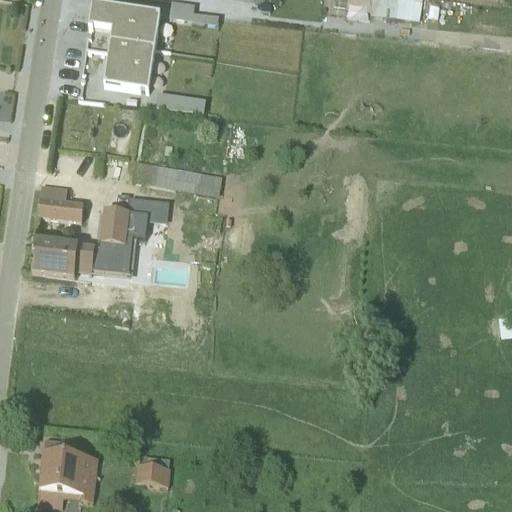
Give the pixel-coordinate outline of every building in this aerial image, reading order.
[(249,8),(250,0),(203,0),(202,8),(235,13),(236,7),(249,8)] [(374,34),(424,34),(424,8),(375,7),(374,34)] [(350,8),(348,29),(372,31),(374,10),(350,8)] [(195,23),(172,20),(170,35),(217,43),(218,35),(194,31),(195,23)] [(93,22),(89,47),(93,48),(94,45),(113,49),(111,59),(155,67),(160,33),(93,22)] [(155,67),(111,59),(104,103),(149,110),(155,67)] [(157,126),(205,131),(206,117),(158,111),(157,126)] [(137,179),(134,198),(218,214),(222,194),(137,179)] [(67,207),(42,205),(39,233),(81,239),(83,222),(65,220),(67,207)] [(104,226),(100,259),(102,260),(101,268),(94,268),(92,289),(126,292),(129,255),(144,257),(147,233),(129,231),(129,229),(104,226)] [(94,267),(36,258),(32,290),(91,297),(92,289),(94,268),(94,267)] [(94,511),(99,476),(76,473),(77,461),(46,457),(39,511),(94,511)] [(169,484),(170,475),(145,472),(144,481),(138,480),(135,498),(136,499),(168,502),(170,485),(169,484)]
